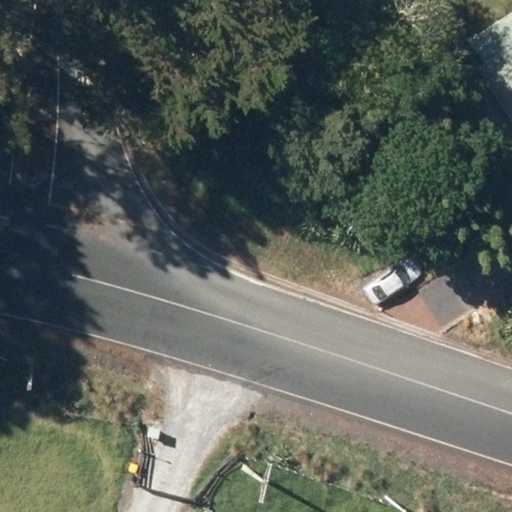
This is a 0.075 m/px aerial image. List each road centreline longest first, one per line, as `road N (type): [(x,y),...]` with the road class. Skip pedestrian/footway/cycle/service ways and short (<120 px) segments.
road 1 (secondary): [(80,274),(511,417)]
road 2 (tertiary): [(60,0),(80,274)]
